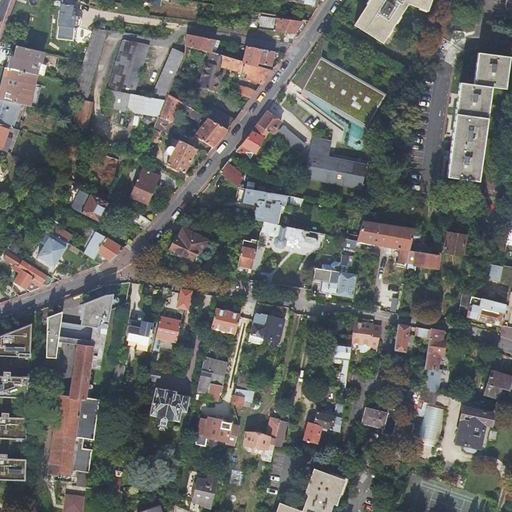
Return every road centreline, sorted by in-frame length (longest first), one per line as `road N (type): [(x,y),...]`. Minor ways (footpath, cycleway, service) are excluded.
road 1 (residential): [(511,346),(114,271)]
road 2 (residential): [(114,271),(213,160),(331,0)]
road 3 (residential): [(511,45),(463,43),(443,67),(431,165)]
road 4 (residential): [(0,316),(114,271)]
